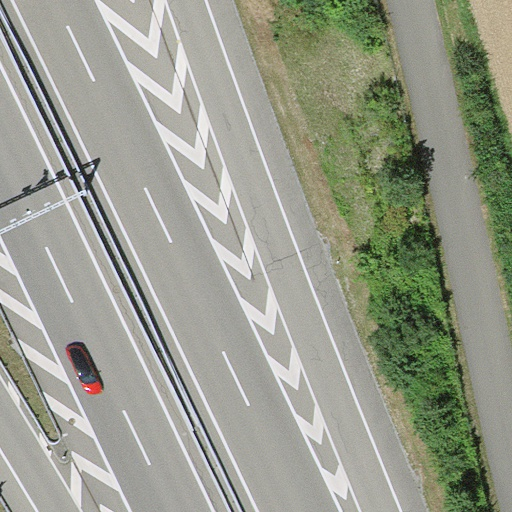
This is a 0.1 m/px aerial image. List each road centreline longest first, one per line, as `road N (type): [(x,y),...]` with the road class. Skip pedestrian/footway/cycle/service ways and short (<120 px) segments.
road 1 (motorway): [(301,511),(59,0)]
road 2 (motorway): [(389,511),(189,0)]
road 3 (track): [(511,497),(400,0)]
road 4 (motorway): [(0,154),(169,511)]
